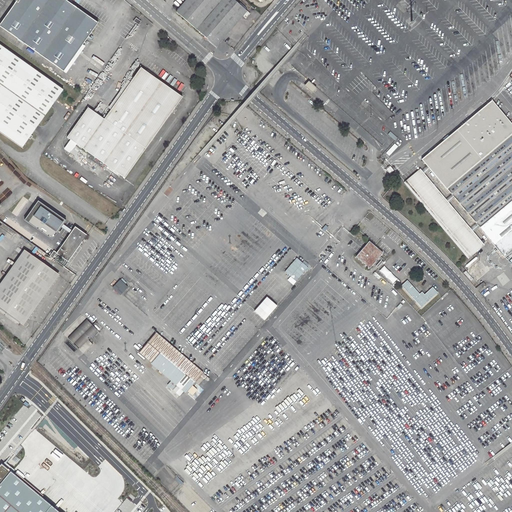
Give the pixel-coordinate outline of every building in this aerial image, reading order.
[(0,26),(63,71),(98,23),(65,0),(17,0),(6,16),(0,24),(0,26)] [(234,0),(188,0),(177,12),(217,47),(244,16),(247,19),(251,14),(234,0)] [(0,132),(22,147),(63,90),(0,45),(0,132)] [(182,97),(141,68),(104,119),(83,149),(125,178),(182,97)] [(511,124),(492,100),(422,159),(447,189),(448,188),(481,227),(480,228),(505,257),(511,250),(511,124)] [(67,137),(83,149),(104,119),(88,107),(67,137)] [(87,168),(93,158),(75,145),(68,155),(87,168)] [(482,244),(421,172),(408,182),(469,255),(482,244)] [(52,239),(66,220),(38,201),(25,220),(52,239)] [(75,227),(56,253),(68,261),(87,235),(75,227)] [(383,253),(369,241),(356,256),(369,268),(383,253)] [(28,252),(0,291),(0,298),(31,255),(28,252)] [(53,270),(31,255),(0,298),(0,308),(19,323),(24,316),(21,314),(53,270)] [(295,279),(297,281),(309,268),(299,259),(291,268),(298,275),(295,279)] [(386,265),(380,270),(392,284),(398,280),(386,265)] [(21,314),(24,316),(56,272),(53,270),(21,314)] [(121,279),(113,287),(122,295),(129,287),(121,279)] [(419,294),(408,280),(402,285),(421,308),(438,293),(433,288),(425,295),(419,294)] [(485,285),(482,282),(476,288),(478,290),(485,285)] [(79,327),(89,337),(97,330),(87,320),(79,327)] [(76,331),(86,341),(89,337),(79,327),(76,331)] [(68,338),(78,348),(86,341),(76,331),(68,338)] [(139,352),(186,392),(203,372),(156,332),(139,352)] [(0,482),(10,470),(2,463),(0,465),(0,482)] [(0,482),(0,511),(60,511),(53,506),(10,470),(0,482)]
